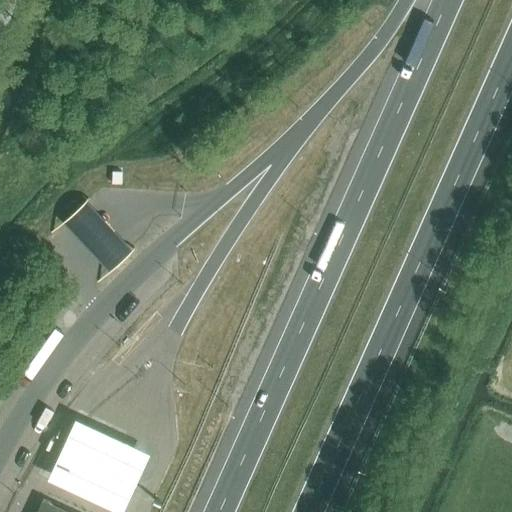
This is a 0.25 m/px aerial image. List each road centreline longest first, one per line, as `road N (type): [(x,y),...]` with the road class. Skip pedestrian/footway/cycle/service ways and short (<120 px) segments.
road 1 (motorway): [(449,0),(221,511)]
road 2 (motorway): [(306,511),(511,50)]
road 3 (motorway): [(405,0),(288,149)]
